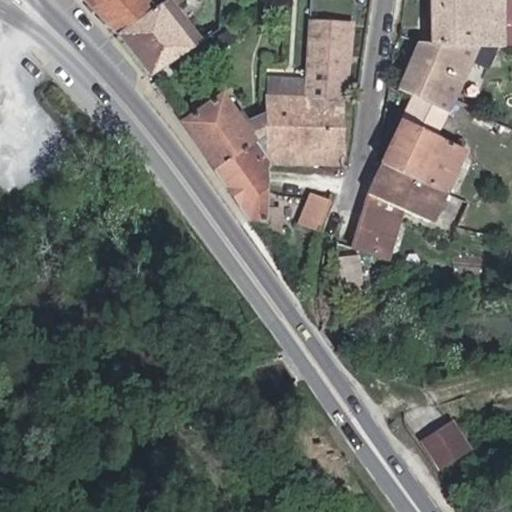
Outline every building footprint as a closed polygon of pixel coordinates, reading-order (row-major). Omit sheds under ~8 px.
[(148,0),(80,0),(116,40),(158,11),(148,0)] [(151,80),(203,48),(175,13),(182,4),(180,0),(172,0),(158,11),(116,40),(151,80)] [(456,51),(485,51),(511,53),(511,46),(511,7),(511,2),(480,1),(480,0),(443,0),(444,51),(445,51),(456,51)] [(311,102),(351,106),(356,45),(344,44),(344,36),(329,35),(328,42),(317,42),(312,90),(311,102)] [(428,51),(408,96),(417,101),(429,107),(450,116),(452,117),(460,106),(485,51),(456,51),(445,51),(444,51),(442,56),(428,51)] [(273,129),(273,108),(249,124),(228,94),(224,97),(187,128),(218,171),(273,129)] [(273,108),(273,129),(276,161),(299,162),(350,166),(351,106),(311,102),(273,98),(273,108)] [(391,168),(445,194),(465,151),(456,145),(447,149),(439,143),(452,117),(450,116),(429,107),(417,101),(395,156),(391,168)] [(273,129),(218,171),(254,221),(268,216),(267,224),(286,226),(288,207),(274,206),(271,204),(274,181),(276,161),(273,129)] [(445,194),(391,168),(388,174),(377,198),(375,203),(368,225),(364,236),(359,257),(372,259),(393,218),(402,222),(406,214),(432,222),(445,194)] [(310,190),(299,222),(323,231),(334,198),(310,190)] [(465,435),(435,452),(451,474),(479,457),(465,435)]
